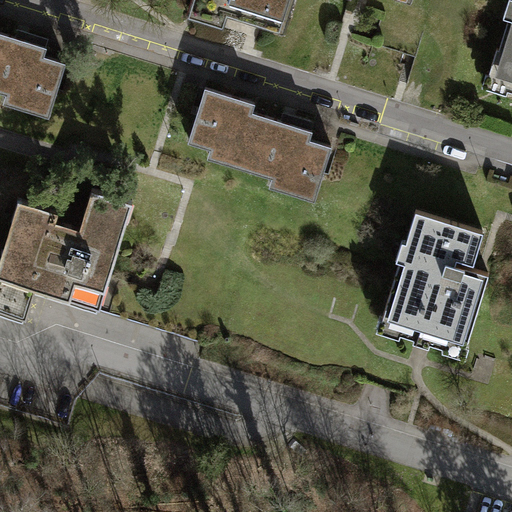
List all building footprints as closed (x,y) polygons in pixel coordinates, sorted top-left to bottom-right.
[(194,0),(189,18),(223,28),(228,11),(239,14),(286,28),(294,0),(194,0)] [(511,6),(488,81),(511,88),(511,6)] [(0,92),(9,95),(6,105),(53,119),(70,64),(48,57),(50,49),(22,40),(0,33),(0,92)] [(259,99),(210,83),(193,137),(215,144),(212,153),(273,173),(271,180),(316,193),(332,141),(310,134),(313,125),(257,107),(259,99)] [(15,196),(0,247),(0,274),(99,303),(131,197),(91,185),(79,223),(72,221),(55,216),(57,209),(15,196)] [(468,351),(466,351),(487,279),(454,269),(456,262),(473,268),(483,236),(415,216),(406,247),(401,246),(396,265),(398,265),(381,324),(378,323),(374,335),(399,343),(400,339),(413,343),(412,347),(420,349),(428,352),(429,348),(443,352),(442,356),(465,363),(468,351)]
